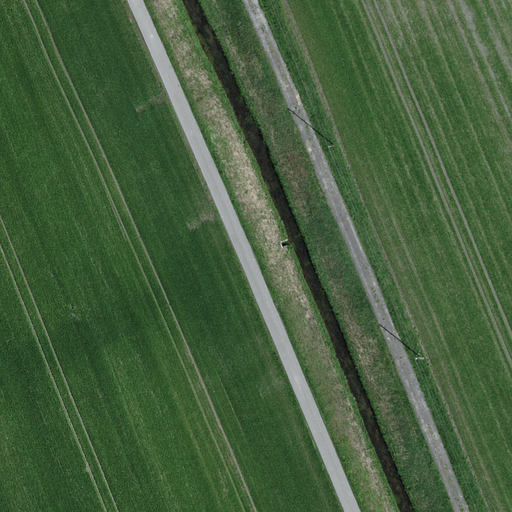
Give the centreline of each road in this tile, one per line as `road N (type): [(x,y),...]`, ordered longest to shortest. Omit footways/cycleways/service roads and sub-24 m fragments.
road 1 (unclassified): [(134,0),(349,511)]
road 2 (track): [(461,511),(249,0)]
